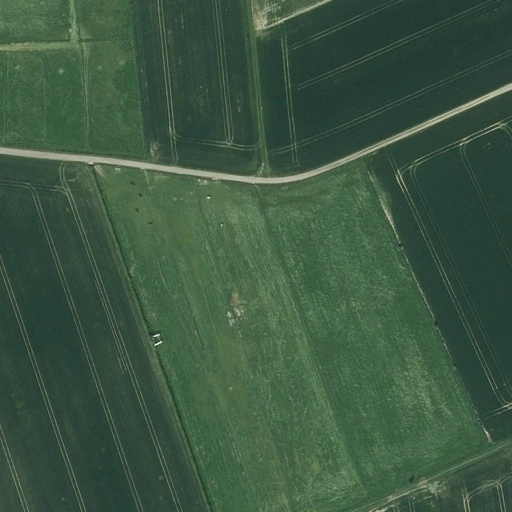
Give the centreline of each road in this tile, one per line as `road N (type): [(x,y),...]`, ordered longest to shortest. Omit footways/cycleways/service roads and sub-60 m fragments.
road 1 (track): [(0,149),(279,180),(324,169),(511,86)]
road 2 (track): [(266,181),(250,0)]
road 3 (track): [(511,442),(356,511)]
